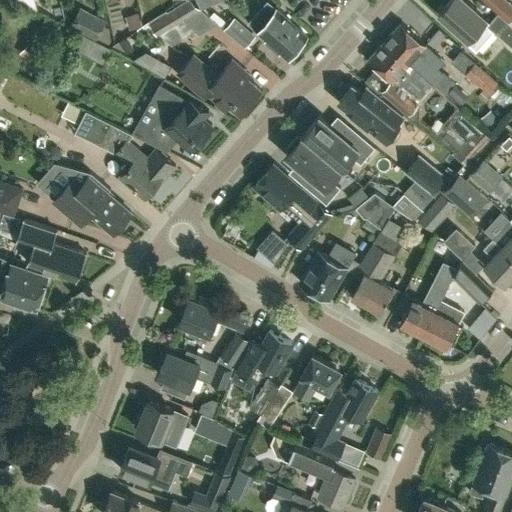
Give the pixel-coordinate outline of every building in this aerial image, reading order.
[(200,8),(191,0),(184,0),(150,22),(157,34),(200,8)] [(468,38),(486,17),(466,0),(447,0),(438,11),(468,38)] [(483,0),(498,13),(509,23),(511,19),(511,3),(508,0),(483,0)] [(263,2),(247,20),(256,28),(287,55),(307,32),(288,15),(276,5),(272,10),(263,2)] [(106,19),(81,6),(73,22),(97,35),(106,19)] [(487,25),(511,46),(511,25),(509,23),(498,13),(487,25)] [(233,20),(225,29),(227,30),(241,43),(249,34),(233,20)] [(385,38),(409,60),(421,70),(436,53),(400,21),(385,38)] [(133,40),(140,57),(156,51),(149,34),(133,40)] [(421,70),(409,60),(385,38),(369,56),(393,78),(382,91),(407,113),(419,100),(419,101),(421,102),(436,84),(435,83),(424,73),(421,70)] [(459,56),(454,62),(465,73),(491,95),(500,85),(474,63),(460,50),(457,54),(459,56)] [(218,74),(194,52),(177,71),(199,90),(202,86),(225,106),(230,101),(240,111),(260,88),(240,70),(243,67),(232,58),(218,74)] [(156,58),(150,67),(162,74),(167,65),(156,58)] [(443,73),(435,83),(436,84),(447,93),(455,84),(444,73),(443,73)] [(209,111),(190,99),(190,100),(161,83),(133,131),(167,149),(178,137),(190,148),(212,125),(203,116),(208,111),(209,112),(209,111)] [(386,138),(388,135),(391,137),(395,137),(400,130),(399,127),(397,125),(399,121),(397,120),(403,112),(368,83),(362,91),(353,84),(339,100),(386,138)] [(419,101),(419,100),(407,113),(467,161),(468,161),(492,136),(457,104),(441,122),(435,129),(420,118),(421,102),(419,101)] [(300,130),(342,165),(351,153),(358,159),(372,142),(351,124),(343,133),(318,113),(318,112),(316,111),(314,113),(315,113),(301,130),(300,129),(300,130)] [(491,112),(482,119),(490,128),(499,121),(491,112)] [(166,173),(175,164),(156,146),(148,154),(128,136),(132,131),(106,117),(96,135),(109,142),(130,162),(120,172),(144,194),(164,172),(166,173)] [(332,177),(342,165),(300,130),(299,131),(299,132),(297,134),(294,132),(284,144),(287,146),(285,149),(285,148),(283,150),(285,152),(310,172),(303,182),(324,200),(338,183),(332,177)] [(511,137),(510,135),(501,144),(506,150),(511,144),(511,137)] [(407,169),(431,190),(437,195),(450,179),(420,154),(407,169)] [(472,171),(489,188),(501,175),(484,159),(472,171)] [(333,213),(314,196),(275,161),(254,184),(281,208),(285,204),(302,218),(288,234),(301,247),(333,213)] [(113,231),(131,212),(108,191),(111,188),(93,171),(83,181),(75,174),(54,196),(81,221),(90,210),(113,231)] [(456,177),(444,190),(461,207),(470,215),(483,201),(486,198),(460,173),(456,177)] [(22,186),(0,178),(0,206),(14,211),(22,186)] [(397,185),(385,198),(395,204),(416,219),(424,210),(397,185)] [(382,224),(395,204),(385,198),(375,190),(372,193),(363,200),(361,202),(367,209),(364,212),(366,214),(368,213),(382,224)] [(431,226),(439,217),(429,207),(420,217),(431,226)] [(0,229),(3,231),(10,212),(0,208),(0,229)] [(77,277),(86,251),(57,241),(58,241),(53,239),(57,228),(24,216),(17,237),(34,243),(28,260),(77,277)] [(444,240),(463,258),(475,244),(456,226),(444,240)] [(362,277),(353,295),(381,310),(394,285),(381,278),(395,252),(402,239),(397,236),(381,227),(373,240),(355,273),(362,277)] [(511,233),(501,245),(511,254),(511,233)] [(511,254),(501,245),(493,237),(484,246),(492,255),(484,264),(504,284),(507,282),(511,286),(511,284),(511,254)] [(274,262),(285,245),(280,241),(276,240),(265,254),(274,262)] [(330,298),(356,253),(343,245),(336,258),(318,248),(299,280),(330,298)] [(37,308),(48,274),(12,262),(1,296),(37,308)] [(400,321),(424,334),(442,298),(454,275),(444,270),(427,303),(413,296),(400,321)] [(483,276),(466,293),(482,309),(499,292),(483,276)] [(243,328),(249,313),(210,298),(210,300),(190,292),(180,319),(193,325),(191,332),(207,338),(215,317),(243,328)] [(457,306),(442,298),(424,334),(447,346),(466,311),(457,306)] [(264,362),(276,368),(292,340),(270,328),(262,343),(254,338),(238,366),(256,376),(264,362)] [(236,331),(216,360),(233,367),(251,341),(236,331)] [(190,386),(195,375),(203,378),(206,369),(214,372),(210,381),(225,387),(231,370),(233,367),(216,360),(187,347),(184,355),(168,349),(158,373),(190,386)] [(313,353),(295,387),(310,395),(317,382),(330,389),(341,368),(337,366),(338,364),(337,361),(331,358),(329,359),(328,361),(313,353)] [(334,438),(341,425),(348,411),(362,418),(378,389),(356,377),(347,392),(340,388),(318,430),(318,431),(334,438)] [(249,405),(261,412),(279,386),(267,378),(249,405)] [(279,386),(261,412),(257,418),(268,426),(292,389),(281,382),(279,386)] [(188,414),(174,408),(149,398),(137,428),(162,438),(162,437),(176,443),(188,414)] [(203,413),(196,430),(211,436),(229,443),(234,430),(218,420),(203,413)] [(276,456),(287,461),(296,440),(296,439),(276,430),(270,443),(276,456)] [(318,431),(311,446),(337,457),(344,442),(334,438),(318,431)] [(319,492),(344,502),(345,500),(347,501),(350,500),(353,492),(352,489),(354,484),(352,483),(356,473),(332,463),(335,457),(296,440),(287,461),(325,477),(319,492)] [(511,450),(488,441),(469,491),(482,496),(486,486),(492,488),(483,511),(499,511),(511,478),(511,450)] [(149,480),(150,478),(168,485),(175,467),(186,471),(191,459),(159,446),(156,453),(131,443),(120,468),(149,480)] [(208,495),(222,500),(232,476),(218,470),(208,495)] [(317,511),(305,507),(309,497),(278,483),(272,496),(283,501),(280,509),(278,511),(317,511)] [(157,511),(160,508),(141,500),(141,499),(112,488),(103,511),(157,511)] [(461,511),(424,496),(417,511),(461,511)] [(209,511),(205,510),(173,498),(168,511),(209,511)]
